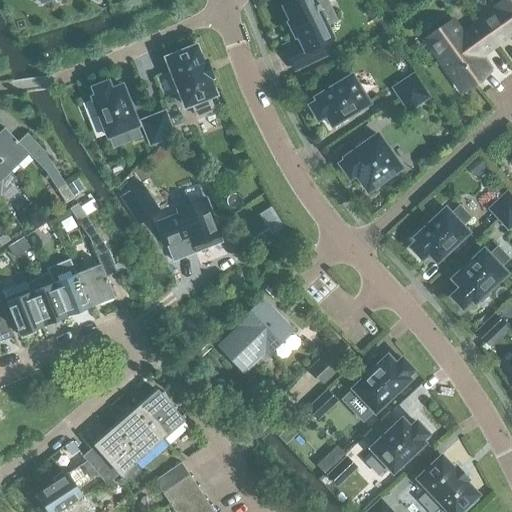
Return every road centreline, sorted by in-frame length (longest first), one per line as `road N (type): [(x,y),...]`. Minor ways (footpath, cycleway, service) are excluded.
road 1 (residential): [(0,372),(105,328),(122,330),(148,358),(0,478)]
road 2 (residential): [(356,252),(302,178),(254,91),(226,11)]
road 3 (residential): [(511,455),(417,317),(356,252)]
road 4 (residential): [(356,252),(511,107)]
road 5 (residential): [(55,80),(226,11)]
